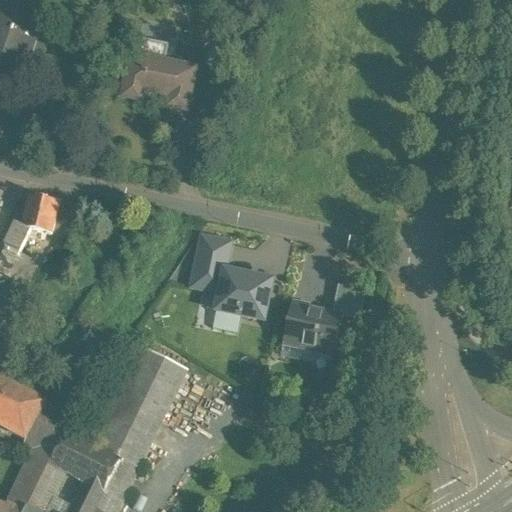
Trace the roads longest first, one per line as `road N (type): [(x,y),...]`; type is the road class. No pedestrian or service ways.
road 1 (residential): [(0,177),(432,262)]
road 2 (residential): [(451,0),(438,93),(432,262)]
road 3 (residential): [(444,371),(480,511)]
